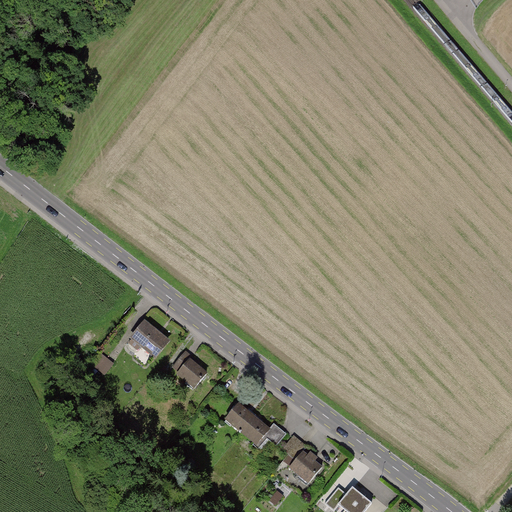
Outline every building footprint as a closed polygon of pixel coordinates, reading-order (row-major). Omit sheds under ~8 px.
[(168,342),(146,324),(129,344),(129,345),(128,347),(129,349),(131,351),(133,353),(135,353),(137,353),(139,352),(143,348),(155,358),(168,342)] [(199,364),(186,353),(177,364),(183,369),(179,375),(196,388),(207,375),(197,367),(199,364)] [(113,365),(100,354),(92,364),(105,375),(113,365)] [(256,417),(240,404),(226,421),(242,435),(256,417)] [(273,431),(256,417),(242,435),(259,448),(273,431)] [(277,447),(287,435),(277,427),(267,439),(277,447)] [(307,446),(295,436),(283,450),(295,460),(307,446)] [(303,453),(291,469),(309,484),(322,468),(314,462),(316,460),(312,457),(311,459),(303,453)] [(366,511),(373,505),(353,488),(347,495),(339,488),(324,505),(332,511),(334,511),(339,507),(345,511),(366,511)]
